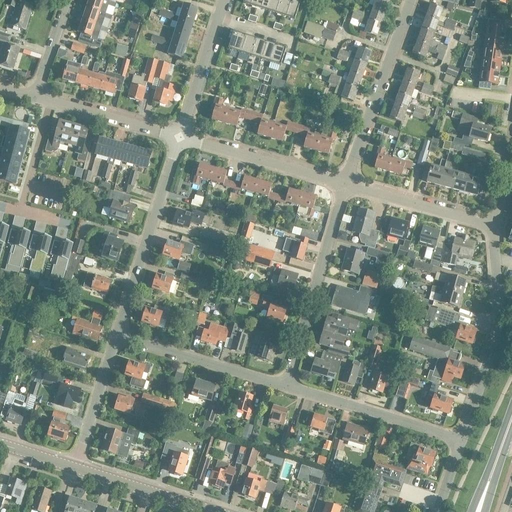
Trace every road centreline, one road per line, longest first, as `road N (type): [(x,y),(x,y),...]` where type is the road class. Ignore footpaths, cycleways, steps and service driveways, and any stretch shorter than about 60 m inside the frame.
road 1 (residential): [(459,440),(500,314),(495,227)]
road 2 (residential): [(285,386),(345,184)]
road 3 (residential): [(115,335),(178,138)]
road 4 (residential): [(345,184),(409,0)]
road 5 (residential): [(459,440),(285,386)]
road 6 (residential): [(285,386),(115,335)]
road 7 (residential): [(345,184),(178,138)]
road 8 (residential): [(495,227),(345,184)]
road 9 (residential): [(178,138),(35,97)]
road 10 (tertiary): [(215,511),(75,468)]
road 11 (residential): [(178,138),(222,0)]
road 12 (residential): [(75,468),(115,335)]
